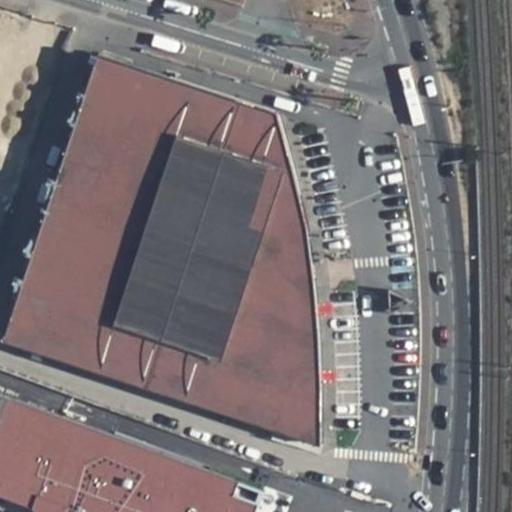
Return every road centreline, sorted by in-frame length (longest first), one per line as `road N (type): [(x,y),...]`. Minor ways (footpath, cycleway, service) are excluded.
road 1 (primary): [(447,511),(456,320),(444,210),(414,81)]
road 2 (residential): [(414,81),(340,77),(86,0)]
